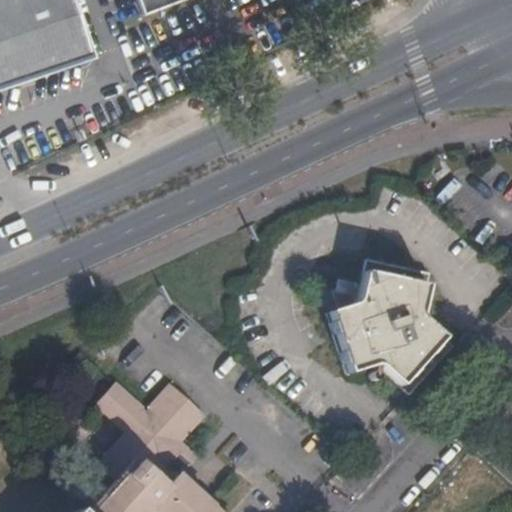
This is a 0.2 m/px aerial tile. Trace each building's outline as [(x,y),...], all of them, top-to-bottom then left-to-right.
[(0,0),(0,91),(92,61),(71,0),(0,0)] [(136,0),(143,17),(186,0),(136,0)] [(427,275),(366,261),(355,305),(328,314),(347,376),(375,366),(408,396),(450,349),(418,318),(427,275)] [(351,295),(354,283),(335,279),(332,291),(351,295)] [(116,478),(87,511),(145,511),(147,510),(148,511),(217,511),(166,468),(175,457),(184,447),(181,444),(203,417),(170,387),(149,410),(146,408),(144,410),(115,386),(97,406),(126,433),(99,464),(116,478)] [(184,447),(175,457),(186,467),(195,457),(184,447)]
